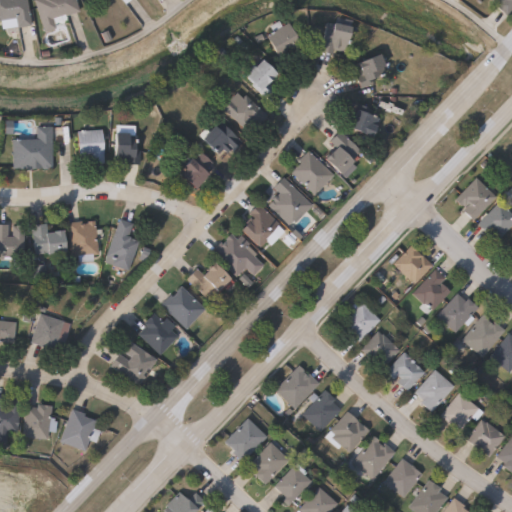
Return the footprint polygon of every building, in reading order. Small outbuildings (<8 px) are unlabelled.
[(24,0),(28,25),(14,27),(14,25),(0,27),(0,0),(24,0)] [(73,0),(77,11),(62,15),(64,19),(51,23),(52,28),(41,31),(31,0),(73,0)] [(511,0),(511,5),(504,15),(494,5),(498,0),(511,0)] [(274,20),(278,26),(283,23),(301,52),(291,58),(286,49),(275,55),(263,35),(269,31),(265,26),(274,20)] [(328,22),(347,26),(341,52),(330,50),(329,54),(316,52),(323,24),(328,25),(328,22)] [(375,54),(378,61),(385,59),(388,68),(381,71),(382,72),(360,81),(357,73),(356,73),(352,63),(375,54)] [(257,59),(271,73),(263,82),(269,87),(261,97),(237,75),(247,65),(249,68),(257,59)] [(233,94),(238,99),(242,95),(263,115),(256,123),(248,116),(238,126),(219,108),(233,94)] [(374,118),(367,136),(345,128),(352,109),(374,118)] [(218,122),(238,142),(220,161),(197,139),(198,138),(195,135),(202,128),(205,131),(210,125),(212,127),(218,122)] [(91,123),(92,130),(98,129),(101,164),(87,165),(86,153),(82,154),(82,157),(74,157),(72,131),(80,131),(80,124),(91,123)] [(48,169),(8,170),(7,140),(32,139),(32,126),(47,126),(48,169)] [(357,150),(347,161),(348,162),(335,175),(319,160),(327,152),(327,153),(332,147),(326,141),(336,131),(357,150)] [(136,150),(135,165),(122,165),(122,161),(108,161),(109,133),(123,133),(123,134),(131,134),(130,139),(134,139),(133,150),(136,150)] [(330,175),(311,195),(287,172),(296,162),(295,161),(305,151),(330,175)] [(196,152),(208,162),(200,172),(202,175),(190,189),(175,176),(180,170),(171,163),(179,154),(188,162),(196,152)] [(280,177),(309,205),(287,227),(265,205),(270,200),(269,199),(272,195),(273,196),(276,193),(270,187),(280,177)] [(493,197),(471,221),(460,211),(463,208),(459,205),(458,206),(452,200),(473,178),(493,197)] [(511,217),(511,223),(496,239),(490,233),(493,231),(492,230),(486,237),(474,225),(496,202),(511,217)] [(254,204),(275,224),(274,226),(278,230),(275,234),(270,229),(253,247),(235,230),(246,218),(248,220),(250,218),(245,214),(254,204)] [(136,241),(126,271),(102,263),(104,257),(103,257),(116,219),(130,223),(125,237),(136,241)] [(91,221),(96,254),(68,258),(63,223),(78,221),(78,224),(84,223),(84,222),(91,221)] [(0,224),(4,224),(4,237),(10,237),(9,226),(20,226),(21,260),(0,260),(0,224)] [(42,224),(43,234),(48,234),(48,232),(58,231),(60,253),(32,256),(32,253),(27,253),(26,241),(29,241),(28,225),(42,224)] [(227,234),(241,247),(243,245),(253,254),(251,257),(260,265),(250,276),(242,268),(232,277),(207,253),(217,243),(218,244),(222,240),(221,239),(227,234)] [(511,240),(502,251),(511,261),(511,260),(511,240)] [(407,246),(418,256),(419,255),(429,265),(412,284),(408,280),(407,280),(390,264),(407,246)] [(44,281),(31,281),(30,265),(37,265),(37,261),(44,261),(44,281)] [(208,264),(224,279),(205,300),(182,280),(192,269),(198,275),(208,264)] [(447,292),(430,311),(426,307),(425,309),(409,294),(432,270),(442,279),(438,284),(447,292)] [(176,288),(201,309),(184,328),(157,305),(166,295),(168,297),(176,288)] [(453,294),(462,301),(464,299),(475,309),(453,333),(433,316),(453,294)] [(357,300),(376,319),(356,340),(344,329),(341,331),(334,324),(343,315),(339,312),(349,301),(353,304),(357,300)] [(174,337),(156,356),(134,335),(142,327),(139,324),(149,313),(174,337)] [(67,324),(58,353),(26,342),(36,314),(67,324)] [(484,320),(489,324),(491,321),(502,330),(480,358),(458,341),(479,314),(485,318),(484,320)] [(0,321),(12,322),(10,342),(0,341),(0,321)] [(373,330),(378,334),(379,332),(396,349),(378,368),(356,348),(373,330)] [(511,338),(511,365),(506,373),(498,366),(494,371),(483,362),(487,357),(486,357),(506,333),(511,338)] [(153,360),(146,370),(143,368),(139,375),(142,377),(136,385),(107,367),(115,354),(124,360),(127,357),(118,351),(124,342),(153,360)] [(420,371),(403,390),(392,381),(396,377),(394,375),(391,378),(382,370),(400,350),(410,359),(409,361),(420,371)] [(295,364),(315,381),(292,407),(272,388),(295,364)] [(450,385),(428,411),(416,401),(419,398),(410,391),(430,368),(450,385)] [(337,409),(317,431),(298,414),(321,388),(332,398),(329,401),(337,409)] [(479,410),(472,420),(467,416),(455,430),(436,415),(455,391),(479,410)] [(0,408),(4,408),(5,398),(16,399),(13,433),(4,432),(2,448),(0,447),(0,408)] [(49,405),(47,417),(52,417),(51,420),(54,420),(52,431),(46,431),(45,439),(19,436),(23,405),(33,406),(33,403),(49,405)] [(97,430),(93,442),(86,439),(82,450),(56,440),(68,408),(81,412),(80,415),(93,420),(90,427),(97,430)] [(366,429),(346,452),(339,446),(336,448),(322,436),(344,410),(366,429)] [(262,436),(240,459),(220,440),(242,416),(262,436)] [(477,418),(482,422),(483,421),(501,434),(486,456),(462,439),(477,418)] [(511,432),(511,472),(511,474),(499,465),(501,462),(492,456),(510,431),(511,432)] [(375,440),(379,444),(381,442),(392,450),(370,478),(349,462),(370,435),(376,439),(375,440)] [(284,458),(260,484),(250,474),(253,470),(245,463),(265,441),(284,458)] [(419,473),(401,497),(381,481),(399,458),(419,473)] [(292,462),(302,471),(299,474),(307,481),(284,505),(278,499),(281,496),(270,485),(289,464),(290,465),(292,462)] [(437,487),(435,490),(444,496),(433,511),(414,511),(406,506),(413,496),(408,492),(414,485),(419,488),(425,479),(437,487)] [(334,503),(326,511),(299,511),(295,509),(314,486),(334,503)] [(192,491),(201,500),(188,511),(164,511),(161,509),(164,506),(162,504),(176,491),(184,499),(192,491)] [(439,511),(450,497),(461,505),(459,507),(465,511),(439,511)]
